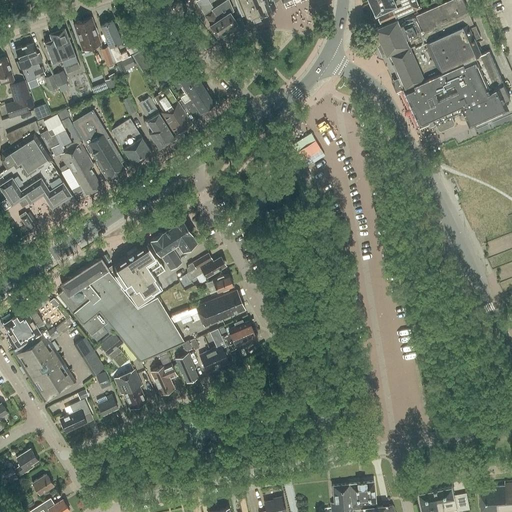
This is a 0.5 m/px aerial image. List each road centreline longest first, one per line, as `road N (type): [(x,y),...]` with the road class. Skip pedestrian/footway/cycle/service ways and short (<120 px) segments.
road 1 (tertiary): [(511,353),(387,100),(325,57)]
road 2 (residential): [(61,457),(189,400),(308,392)]
road 3 (residential): [(308,392),(191,164)]
road 4 (unclassified): [(114,511),(343,456)]
road 5 (primary): [(0,290),(191,164)]
road 6 (residential): [(262,119),(164,9)]
